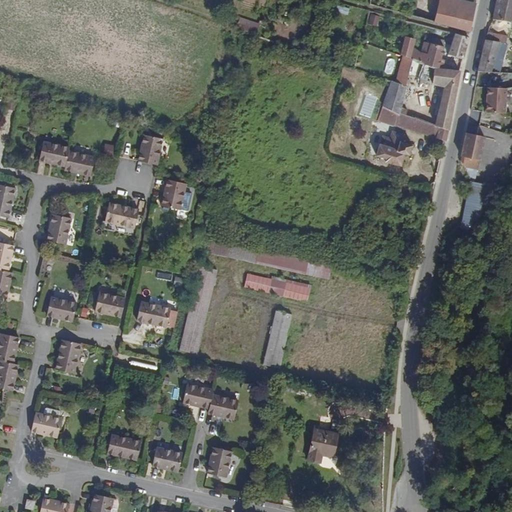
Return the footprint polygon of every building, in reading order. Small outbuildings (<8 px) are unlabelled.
[(440,10),(442,0),(424,0),(423,7),(440,10)] [(510,18),(511,5),(511,0),(495,0),(493,15),(510,18)] [(337,5),(336,12),(348,14),(349,7),(337,5)] [(469,33),(473,17),(440,10),(437,25),(469,33)] [(372,12),(368,22),(376,26),(381,16),(372,12)] [(463,56),(467,39),(452,36),(449,53),(463,56)] [(498,70),(506,40),(485,37),(478,68),(498,70)] [(439,69),(442,51),(422,47),(420,55),(411,51),(412,45),(403,43),(400,58),(403,59),(411,61),(439,69)] [(407,79),(411,61),(403,59),(395,86),(405,90),(407,79)] [(461,69),(462,63),(448,59),(447,65),(461,69)] [(449,131),(459,76),(439,69),(411,61),(407,79),(417,81),(443,88),(435,127),(449,131)] [(410,113),(417,81),(407,79),(405,90),(400,111),(410,113)] [(400,111),(405,90),(395,86),(390,85),(384,111),(399,115),(400,111)] [(373,102),(375,94),(361,90),(359,98),(373,102)] [(500,119),(502,93),(483,91),(480,117),(500,119)] [(413,127),(414,120),(408,118),(399,115),(397,123),(413,127)] [(446,142),(449,131),(435,127),(414,120),(413,127),(412,132),(446,142)] [(156,164),(163,139),(144,133),(137,159),(156,164)] [(477,158),(481,138),(462,135),(458,154),(477,158)] [(409,156),(412,145),(400,142),(401,139),(390,136),(389,140),(386,139),(385,145),(377,143),(374,156),(380,157),(379,162),(401,167),(404,155),(409,156)] [(64,166),(68,151),(69,147),(41,140),(36,159),(64,166)] [(104,153),(114,155),(117,146),(107,143),(104,153)] [(88,177),(93,157),(68,151),(64,166),(63,171),(88,177)] [(37,173),(43,174),(45,162),(40,161),(37,173)] [(185,214),(192,186),(172,181),(166,209),(185,214)] [(0,215),(5,217),(13,185),(0,182),(0,215)] [(462,216),(460,219),(458,230),(473,233),(482,187),(467,184),(466,192),(463,208),(462,216)] [(389,203),(392,193),(374,188),(371,199),(389,203)] [(141,230),(145,211),(114,204),(114,205),(108,204),(104,220),(110,221),(110,223),(141,230)] [(63,243),(69,218),(49,213),(43,238),(63,243)] [(0,267),(6,269),(12,244),(0,241),(0,267)] [(309,275),(312,262),(259,250),(256,264),(309,275)] [(0,295),(5,297),(11,271),(6,269),(0,267),(0,295)] [(195,356),(214,272),(196,268),(176,352),(195,356)] [(308,301),(311,284),(247,272),(244,289),(308,301)] [(120,317),(124,300),(97,293),(93,311),(120,317)] [(72,321),(77,303),(49,296),(44,314),(72,321)] [(165,328),(169,309),(139,302),(134,321),(165,328)] [(292,314),(276,311),(264,364),(280,368),(292,314)] [(0,362),(9,364),(16,338),(0,334),(0,362)] [(72,373),(79,344),(60,339),(53,368),(72,373)] [(0,389),(8,391),(14,365),(9,364),(0,362),(0,389)] [(207,409),(211,395),(212,390),(184,384),(180,403),(207,409)] [(232,420),(236,401),(211,395),(207,409),(206,414),(232,420)] [(56,437),(61,417),(60,416),(58,415),(60,407),(44,403),(42,411),(35,410),(30,430),(56,437)] [(333,460),(338,436),(313,431),(306,462),(318,464),(320,457),(333,460)] [(134,459),(138,441),(108,434),(104,452),(134,459)] [(177,470),(181,451),(153,445),(149,464),(177,470)] [(226,477),(231,451),(211,447),(205,473),(226,477)] [(113,511),(117,498),(96,493),(91,511),(113,511)] [(36,510),(38,501),(27,498),(25,507),(36,510)] [(70,511),(72,506),(45,499),(41,511),(70,511)]
